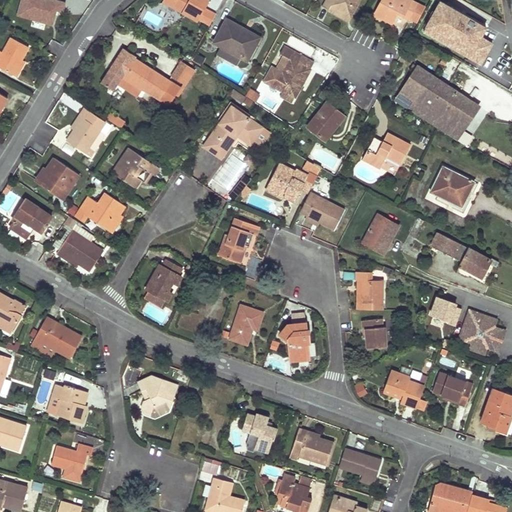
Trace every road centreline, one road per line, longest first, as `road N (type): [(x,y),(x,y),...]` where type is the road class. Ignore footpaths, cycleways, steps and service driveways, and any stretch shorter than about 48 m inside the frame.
road 1 (residential): [(125,321),(331,403)]
road 2 (residential): [(0,174),(112,0)]
road 3 (residential): [(178,483),(133,461),(121,442),(113,351),(125,321)]
road 4 (residential): [(331,403),(336,353),(326,296),(306,262),(278,246)]
road 5 (residential): [(106,310),(190,181)]
road 6 (residential): [(257,0),(364,67)]
road 7 (residential): [(0,251),(106,310)]
